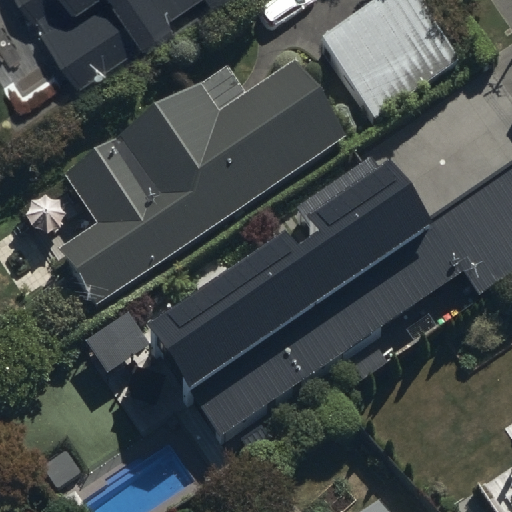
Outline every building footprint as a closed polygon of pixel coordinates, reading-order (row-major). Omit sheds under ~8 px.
[(0,0),(0,14),(19,1),(30,17),(9,32),(44,81),(69,64),(74,71),(165,7),(160,0),(159,0),(0,0)] [(455,66),(409,0),(385,0),(320,45),(373,123),(455,66)] [(93,227),(52,253),(91,308),(341,148),(290,68),(238,101),(221,73),(60,176),(93,227)] [(280,252),(147,342),(215,441),(393,320),(409,343),(511,273),(511,183),(505,173),(420,231),(368,155),(285,212),(314,255),(292,269),(280,252)] [(481,432),(429,377),(367,433),(420,490),(481,432)]
